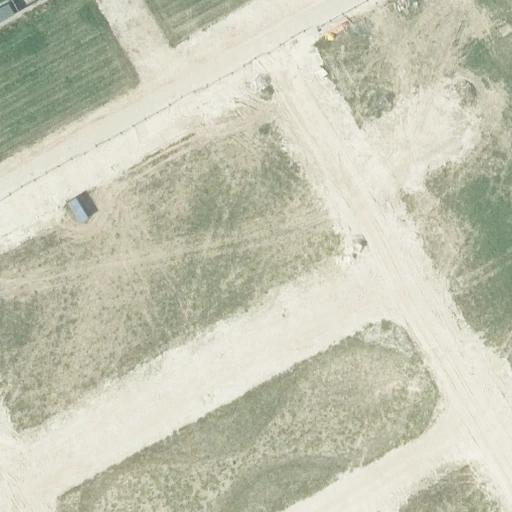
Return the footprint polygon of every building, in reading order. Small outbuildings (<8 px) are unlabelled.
[(69,0),(54,0),(64,17),(75,11),(69,0)] [(175,0),(153,0),(149,2),(169,38),(190,26),(175,0)] [(200,0),(175,0),(190,26),(209,16),(200,0)] [(225,0),(200,0),(209,16),(228,5),(225,0)] [(100,33),(79,45),(101,85),(122,73),(100,33)] [(79,45),(47,62),(58,82),(69,77),(80,96),(101,85),(79,45)] [(47,62),(16,80),(38,119),(59,108),(48,88),(58,82),(47,62)] [(16,80),(0,88),(0,114),(6,111),(16,131),(38,119),(16,80)] [(261,97),(235,110),(255,146),(276,134),(264,113),(269,111),(261,97)] [(235,110),(215,122),(226,143),(219,147),(227,161),(255,146),(235,110)] [(197,141),(177,152),(196,187),(216,176),(197,141)] [(177,152),(158,162),(178,198),(196,187),(177,152)] [(158,162),(139,173),(159,208),(178,198),(158,162)] [(139,173),(120,183),(140,219),(159,208),(139,173)] [(120,183),(99,195),(118,230),(140,219),(120,183)] [(78,206),(56,218),(76,254),(97,242),(78,206)] [(56,218),(38,228),(57,264),(76,254),(56,218)] [(38,228),(19,239),(38,274),(57,264),(38,228)] [(19,239),(0,249),(0,251),(18,285),(38,274),(19,239)]
